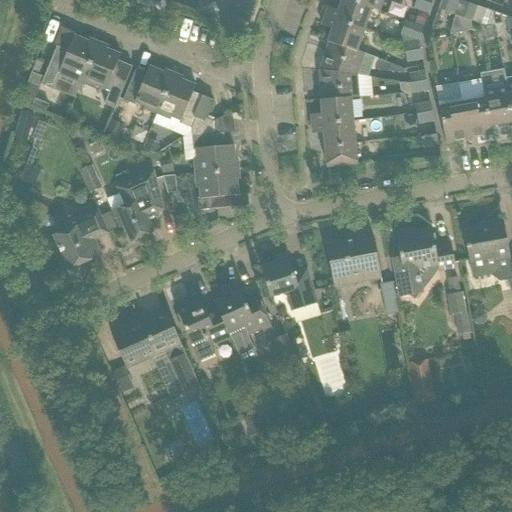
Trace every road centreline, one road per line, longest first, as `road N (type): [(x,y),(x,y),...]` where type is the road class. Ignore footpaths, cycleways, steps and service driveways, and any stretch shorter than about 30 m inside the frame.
road 1 (residential): [(0,228),(58,317),(278,217)]
road 2 (residential): [(278,217),(511,176)]
road 3 (residential): [(260,75),(234,74),(61,10),(63,0)]
road 4 (residential): [(278,217),(260,75)]
